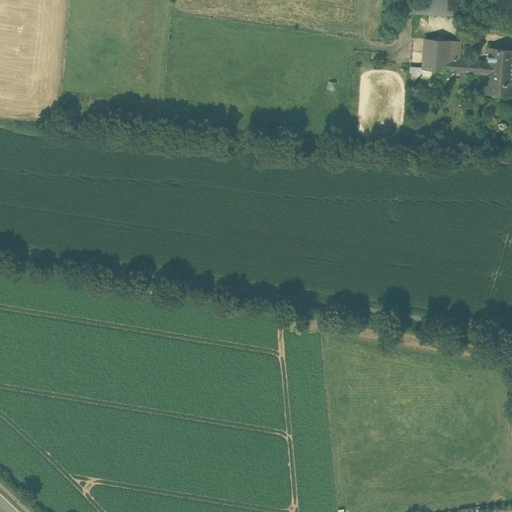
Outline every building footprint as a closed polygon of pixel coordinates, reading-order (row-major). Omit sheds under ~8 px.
[(414,0),(414,12),(453,14),(454,2),(427,0),(414,0)] [(450,40),(425,38),(423,67),(423,69),(435,70),(447,71),(448,59),(449,49),(450,40)] [(449,49),(460,49),(461,41),(450,40),(449,49)] [(460,60),(448,59),(447,71),(487,74),(486,93),(511,95),(511,49),(489,48),(488,61),(460,60)] [(460,49),(449,49),(448,59),(460,60),(460,49)] [(434,80),(435,70),(423,69),(423,71),(422,79),(423,79),(434,80)] [(422,79),(423,71),(410,70),(409,79),(423,80),(423,79),(422,79)]
